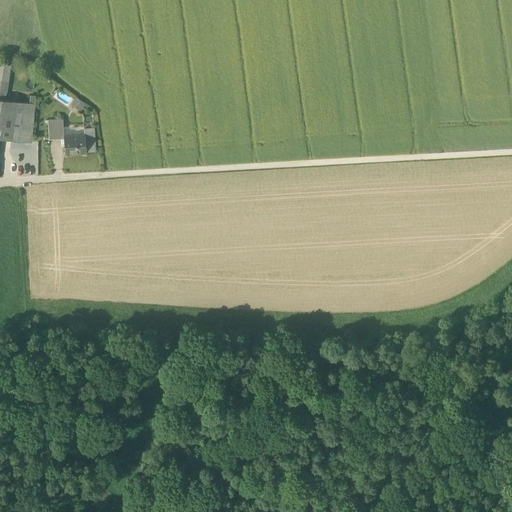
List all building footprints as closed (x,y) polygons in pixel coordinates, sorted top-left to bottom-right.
[(11,64),(0,62),(0,80),(8,82),(11,64)] [(83,103),(76,98),(72,103),(80,108),(83,103)] [(35,105),(5,100),(0,99),(0,137),(14,139),(14,140),(31,142),(35,105)] [(63,122),(49,123),(49,139),(64,138),(63,135),(64,135),(63,122)] [(93,128),(90,128),(84,128),(84,134),(64,135),(63,135),(64,138),(65,153),(86,151),(95,150),(93,128)]
